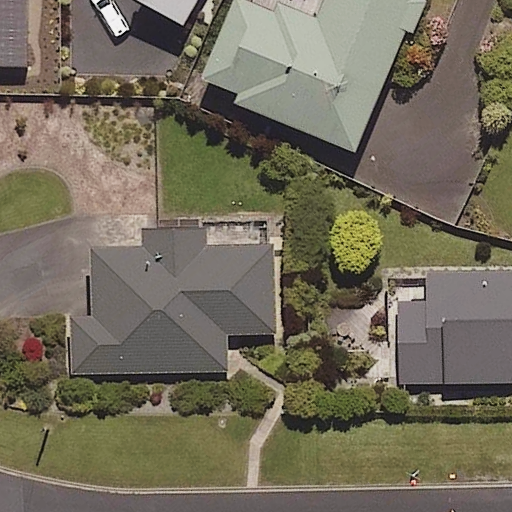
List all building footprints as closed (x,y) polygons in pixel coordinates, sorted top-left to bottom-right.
[(0,0),(0,68),(27,68),(28,0),(0,0)] [(135,0),(187,28),(201,0),(135,0)] [(326,0),(316,26),(248,0),(241,0),(204,98),(360,158),(405,41),(416,34),(429,0),(326,0)] [(209,256),(209,236),(147,238),(147,256),(99,257),(100,319),(73,320),(75,378),(230,374),(229,339),(279,337),(277,254),(209,256)] [(511,278),(431,279),(431,287),(399,287),(400,387),(511,386),(511,278)]
